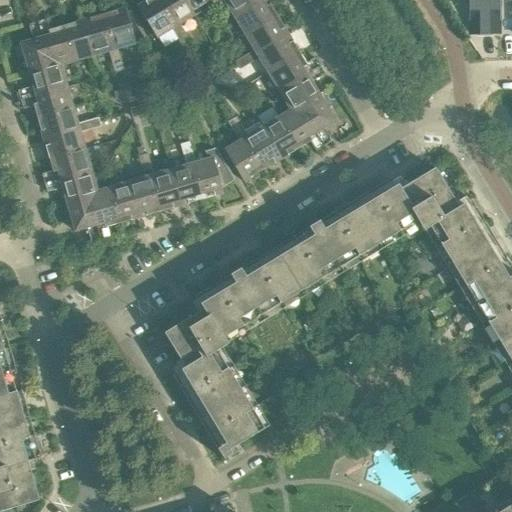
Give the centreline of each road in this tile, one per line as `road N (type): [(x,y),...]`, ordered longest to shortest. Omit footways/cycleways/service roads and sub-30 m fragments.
road 1 (residential): [(381,138),(106,306)]
road 2 (residential): [(207,491),(421,356)]
road 3 (residential): [(106,306),(207,491)]
road 4 (residential): [(81,511),(90,484),(56,343)]
road 5 (residential): [(381,138),(329,61),(325,38),(292,0)]
road 6 (residential): [(12,244),(29,239),(38,224),(0,99)]
road 7 (residential): [(511,210),(469,138),(461,98)]
